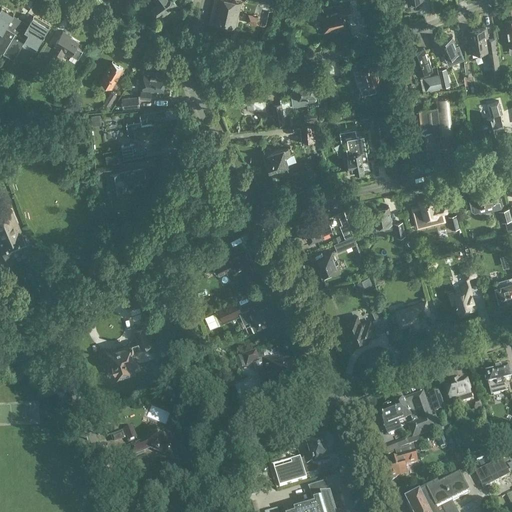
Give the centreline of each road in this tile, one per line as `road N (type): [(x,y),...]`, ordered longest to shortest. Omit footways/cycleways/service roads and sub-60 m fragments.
road 1 (residential): [(187,77),(323,62),(504,0)]
road 2 (residential): [(259,212),(511,153)]
road 3 (secondary): [(341,394),(169,511)]
road 4 (residential): [(341,394),(259,212)]
road 5 (residential): [(55,337),(121,511)]
road 6 (secondary): [(511,332),(341,394)]
road 7 (residential): [(259,212),(187,77)]
road 8 (residential): [(187,77),(70,0)]
road 9 (residential): [(259,212),(128,258)]
road 10 (residential): [(376,511),(341,394)]
